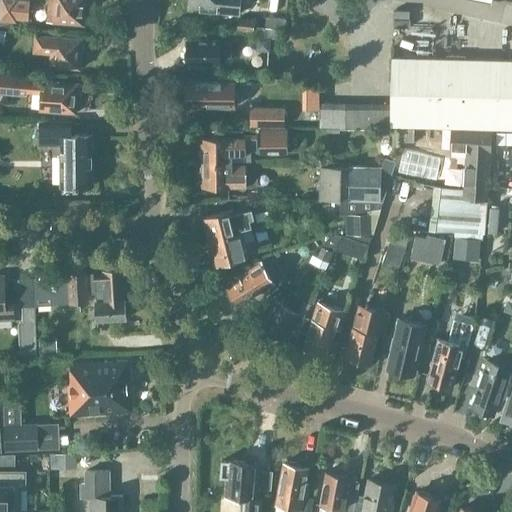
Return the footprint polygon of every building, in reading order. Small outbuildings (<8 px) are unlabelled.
[(0,0),(0,21),(5,22),(17,23),(17,19),(28,20),(29,0),(0,0)] [(49,0),(47,22),(84,25),(85,0),(49,0)] [(189,0),(189,10),(236,15),(239,15),(240,0),(189,0)] [(49,55),(48,67),(80,69),(83,39),(35,35),(33,53),(49,55)] [(220,69),(221,54),(232,54),(231,42),(221,43),(221,39),(188,39),(188,64),(205,64),(205,69),(220,69)] [(258,43),(258,48),(261,51),(266,51),(270,48),(270,43),(267,40),(262,39),(258,43)] [(391,127),(420,128),(451,129),(492,130),(511,130),(511,60),(392,58),(391,127)] [(40,93),(40,94),(39,108),(78,111),(79,94),(83,94),(83,86),(79,86),(80,81),(45,78),(45,73),(0,70),(0,92),(28,94),(28,92),(40,93)] [(235,93),(235,82),(188,82),(187,107),(222,107),(233,107),(234,93),(235,93)] [(320,102),(320,128),(328,128),(340,128),(389,128),(389,102),(320,102)] [(251,107),(250,127),(285,128),(285,108),(251,107)] [(71,135),(71,121),(41,121),(41,145),(62,145),(62,185),(74,185),(74,186),(79,186),(79,185),(91,185),(91,135),(71,135)] [(463,187),(487,189),(492,130),(451,129),(450,148),(466,150),(463,187)] [(288,133),(260,133),(260,137),(260,143),(260,154),(288,153),(288,133)] [(402,142),(414,142),(414,134),(402,134),(402,142)] [(202,149),(200,151),(200,159),(202,161),(203,161),(203,163),(233,163),(248,163),(248,153),(258,153),(258,143),(260,143),(260,137),(258,137),(258,135),(246,135),(246,138),(202,139),(203,149),(202,149)] [(350,164),(349,197),(385,198),(396,160),(385,156),(382,165),(350,164)] [(319,197),(349,197),(350,164),(350,162),(330,161),(330,166),(320,165),(319,197)] [(202,165),(200,167),(200,175),(202,177),(203,177),(203,188),(247,187),(254,187),(254,173),(258,173),(258,163),(248,163),(233,163),(203,163),(203,165),(202,165)] [(436,227),(485,230),(487,189),(439,186),(436,227)] [(253,231),(250,220),(255,219),(250,198),(236,198),(240,212),(238,212),(237,208),(205,217),(211,240),(243,232),(243,233),(252,231),(253,231)] [(341,200),(341,213),(383,205),(385,201),(341,200)] [(351,215),(351,233),(373,233),(372,214),(351,215)] [(243,232),(211,240),(217,264),(249,255),(249,254),(257,251),(252,231),(243,233),(243,232)] [(416,235),(411,256),(440,263),(446,238),(427,233),(426,237),(416,235)] [(310,262),(326,270),(334,252),(342,236),(331,235),(322,247),(317,257),(313,255),(310,262)] [(336,250),(365,259),(372,237),(343,235),(336,250)] [(454,238),(454,257),(479,258),(480,238),(454,238)] [(385,254),(401,259),(405,247),(389,242),(385,254)] [(250,270),(226,285),(231,294),(230,297),(234,303),(237,304),(239,306),(262,292),(266,297),(278,290),(259,259),(247,265),(250,270)] [(95,301),(97,321),(126,319),(123,270),(95,272),(96,283),(87,284),(86,273),(69,274),(68,269),(36,271),(38,299),(70,296),(70,304),(90,303),(89,294),(97,293),(97,301),(95,301)] [(467,284),(475,285),(477,275),(468,274),(467,284)] [(0,320),(14,320),(13,297),(5,297),(4,276),(0,276),(0,320)] [(285,333),(295,339),(305,317),(291,308),(299,295),(286,286),(261,325),(282,338),(285,333)] [(36,288),(21,289),(22,300),(37,300),(36,288)] [(348,312),(318,302),(313,319),(305,317),(295,339),(293,345),(328,356),(336,328),(341,330),(348,312)] [(383,323),(386,315),(387,309),(359,303),(357,310),(356,309),(352,326),(353,326),(346,357),(371,363),(378,335),(385,336),(388,324),(383,323)] [(437,349),(436,349),(427,381),(452,387),(461,356),(465,357),(468,347),(467,346),(473,325),(453,318),(446,340),(440,338),(437,349)] [(425,325),(400,319),(388,369),(414,375),(425,325)] [(38,330),(25,331),(25,340),(38,340),(38,330)] [(503,362),(489,357),(472,407),(480,409),(481,413),(488,416),(491,413),(494,414),(506,378),(507,378),(508,375),(511,365),(511,364),(511,361),(511,356),(506,354),(503,362)] [(67,383),(70,416),(132,411),(128,361),(70,365),(71,382),(67,383)] [(511,387),(501,420),(511,423),(511,387)] [(36,423),(5,425),(6,449),(38,447),(36,423)] [(46,470),(77,469),(77,453),(56,454),(56,452),(46,452),(46,470)] [(244,497),(243,505),(242,511),(261,511),(263,497),(260,496),(261,487),(255,487),(257,462),(231,460),(231,461),(223,461),(221,477),(229,477),(228,496),(244,497)] [(276,504),(298,509),(297,511),(313,511),(315,503),(312,503),(313,497),(307,496),(310,483),(306,482),(309,467),(298,465),(296,463),(289,461),(286,463),(284,463),(276,504)] [(0,510),(21,511),(21,488),(26,488),(26,471),(0,470),(0,510)] [(353,511),(357,494),(348,492),(350,476),(340,475),(339,471),(331,470),(328,472),(327,472),(320,505),(341,509),(340,511),(353,511)] [(91,498),(91,511),(123,511),(123,496),(110,496),(109,471),(86,471),(86,484),(82,484),(82,498),(91,498)] [(370,480),(363,511),(392,511),(394,501),(391,500),(394,485),(370,480)] [(61,493),(61,481),(50,481),(50,493),(61,493)] [(409,505),(406,511),(436,511),(440,500),(417,492),(413,507),(409,505)]
